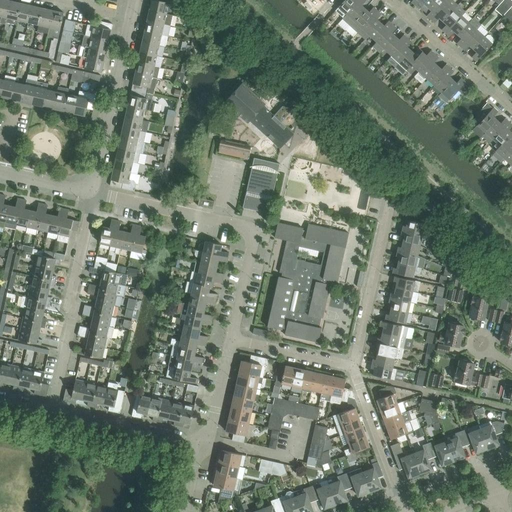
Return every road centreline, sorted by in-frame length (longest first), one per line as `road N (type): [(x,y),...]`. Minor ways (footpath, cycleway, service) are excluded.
road 1 (residential): [(231,339),(251,250),(245,230),(93,193)]
road 2 (residential): [(54,412),(93,193)]
road 3 (residential): [(93,193),(131,16)]
road 4 (residential): [(352,365),(391,197)]
road 5 (residential): [(511,111),(389,0)]
road 6 (residential): [(204,446),(54,412)]
road 7 (residential): [(401,500),(352,365)]
road 8 (residential): [(511,411),(389,383)]
road 9 (residential): [(352,365),(231,339)]
